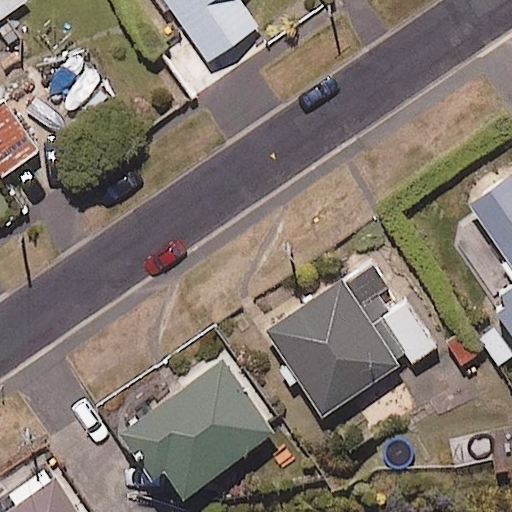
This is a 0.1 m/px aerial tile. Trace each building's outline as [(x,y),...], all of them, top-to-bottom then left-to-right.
[(0,0),(0,81),(5,78),(0,69),(0,9),(14,0),(0,0)] [(173,0),(208,52),(259,18),(246,0),(173,0)] [(39,143),(4,91),(0,93),(0,163),(2,167),(39,143)] [(511,163),(473,191),(511,248),(511,280),(494,293),(511,319),(511,163)] [(298,381),(309,375),(329,407),(413,355),(417,362),(443,346),(437,336),(413,297),(405,302),(377,257),(275,320),(296,354),(285,361),(298,381)] [(279,427),(229,355),(128,424),(158,467),(169,459),(189,489),(279,427)] [(497,457),(494,430),(448,435),(451,462),(497,457)] [(83,511),(48,458),(0,489),(0,511),(83,511)]
